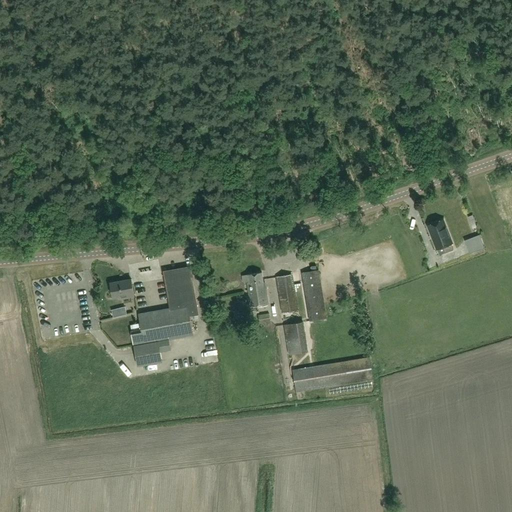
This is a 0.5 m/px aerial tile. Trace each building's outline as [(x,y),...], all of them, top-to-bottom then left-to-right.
[(479,224),(511,214),(511,189),(472,201),(479,224)] [(444,253),(453,249),(451,243),(452,243),(443,219),(428,225),(437,248),(442,246),(444,253)] [(466,240),(471,253),(484,248),(479,235),(466,240)] [(193,335),(190,316),(199,315),(192,277),(191,268),(165,272),(172,308),(139,314),(142,329),(131,331),(133,346),(137,367),(163,362),(160,352),(171,350),(169,339),(193,335)] [(310,321),(326,318),(318,270),(302,272),(310,321)] [(247,282),(251,307),(269,304),(266,287),(264,287),(262,272),(247,275),(249,282),(247,282)] [(298,310),(292,274),(276,277),(282,312),(298,310)] [(121,298),(134,296),(131,279),(110,283),(113,297),(121,296),(121,298)] [(260,324),(271,322),(269,313),(258,315),(260,324)] [(301,349),(295,319),(284,321),(290,351),(301,349)] [(205,342),(206,354),(217,354),(217,342),(205,342)] [(296,392),(374,379),(370,358),(293,370),(296,392)]
